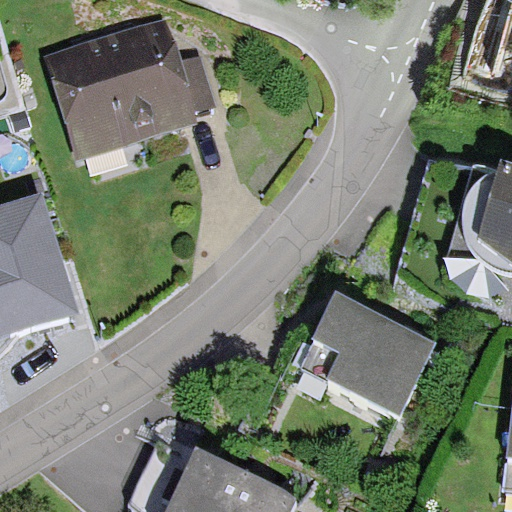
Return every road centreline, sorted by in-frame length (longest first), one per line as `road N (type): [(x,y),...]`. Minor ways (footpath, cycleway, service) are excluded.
road 1 (residential): [(399,65),(346,183),(225,306),(0,453)]
road 2 (residential): [(229,0),(399,65)]
